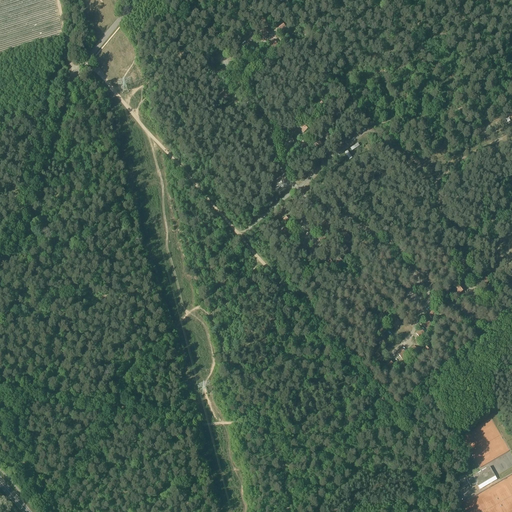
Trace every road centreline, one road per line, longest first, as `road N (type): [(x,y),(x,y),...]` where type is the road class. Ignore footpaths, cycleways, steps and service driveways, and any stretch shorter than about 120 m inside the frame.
road 1 (track): [(511,76),(497,93),(440,120),(369,127),(277,0)]
road 2 (residential): [(268,38),(228,65),(225,77),(269,125),(272,155),(295,189),(239,236)]
road 3 (track): [(263,264),(392,409)]
road 4 (unclassified): [(0,119),(62,88),(138,0)]
road 5 (track): [(200,307),(167,235),(152,134)]
road 6 (track): [(152,134),(263,264)]
road 7 (track): [(49,106),(30,189),(0,261)]
road 8 (track): [(392,409),(352,438),(290,511)]
road 9 (track): [(113,407),(149,354),(200,307)]
